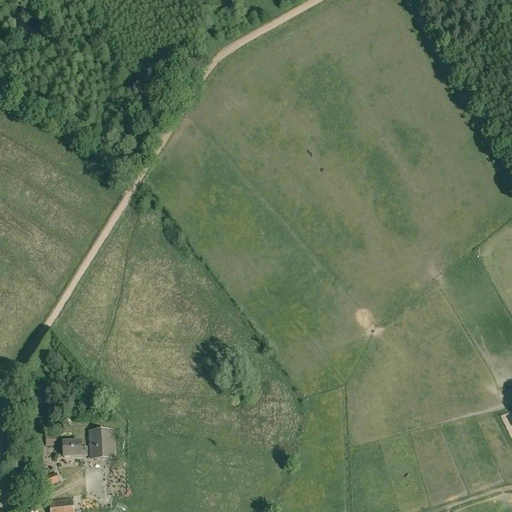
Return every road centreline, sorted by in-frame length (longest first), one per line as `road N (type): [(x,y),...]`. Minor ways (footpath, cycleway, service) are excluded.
road 1 (unclassified): [(2,511),(6,398),(214,60),(317,0)]
road 2 (track): [(3,445),(24,442),(34,460),(59,467),(88,465),(90,507)]
